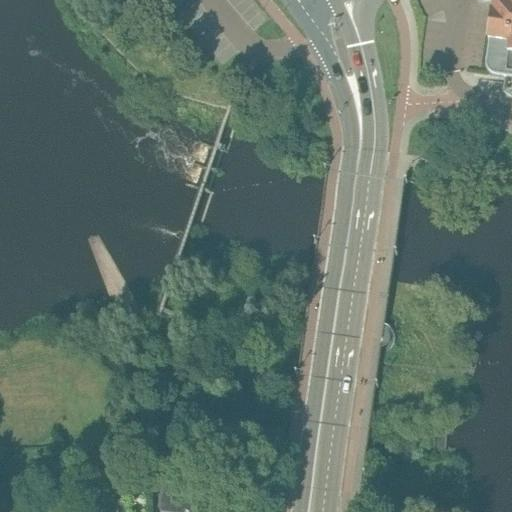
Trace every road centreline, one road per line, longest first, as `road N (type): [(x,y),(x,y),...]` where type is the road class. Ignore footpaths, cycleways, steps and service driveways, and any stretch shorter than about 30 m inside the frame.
road 1 (secondary): [(316,511),(363,174),(361,116)]
road 2 (secondary): [(300,1),(361,116)]
